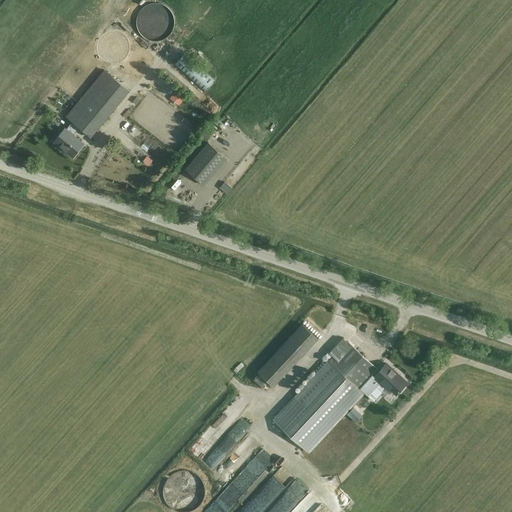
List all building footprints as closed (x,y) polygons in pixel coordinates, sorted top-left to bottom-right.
[(148,40),(154,42),(160,41),(165,39),(169,35),(172,30),(174,24),(174,19),(171,13),(168,8),(163,5),(157,3),(151,4),(145,6),(141,10),(137,15),(136,21),(136,27),(138,33),(143,37),(148,40)] [(213,82),(184,54),(175,64),(205,91),(213,82)] [(54,141),(73,157),(84,144),(73,134),(79,127),(92,138),(130,90),(105,69),(66,117),(72,122),(66,129),(65,128),(54,141)] [(208,142),(185,169),(204,185),(227,159),(208,142)] [(228,181),(221,186),(228,195),(235,190),(228,181)] [(276,386),(320,338),(303,322),(259,371),(276,386)] [(273,420),(309,453),(365,394),(360,390),(373,376),(380,382),(379,384),(384,388),(387,386),(396,395),(407,383),(401,377),(399,378),(396,376),(397,374),(386,364),(379,372),(377,370),(377,369),(347,341),(347,342),(343,339),(329,354),(333,357),(273,420)] [(186,511),(194,511),(209,482),(180,468),(169,490),(172,491),(167,502),(186,511)]
